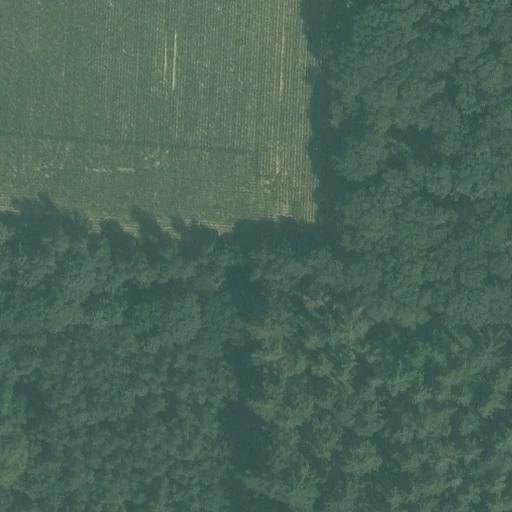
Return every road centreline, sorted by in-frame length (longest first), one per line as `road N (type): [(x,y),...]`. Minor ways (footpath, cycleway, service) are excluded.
road 1 (track): [(0,278),(511,306)]
road 2 (track): [(258,511),(256,292)]
